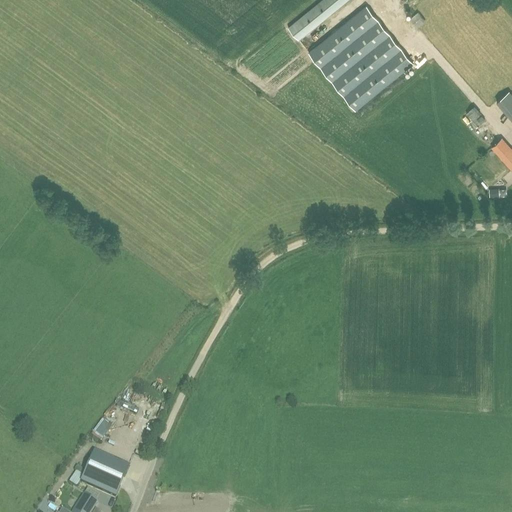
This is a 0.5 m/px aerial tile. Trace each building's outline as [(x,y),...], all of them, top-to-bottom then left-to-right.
[(298,40),(347,0),(321,0),(288,27),(298,40)] [(428,3),(423,6),(428,14),(433,11),(428,3)] [(366,5),(309,52),(356,110),(413,63),(366,5)] [(425,21),(417,12),(410,19),(418,27),(425,21)] [(511,93),(509,90),(496,102),(511,119),(511,93)] [(481,114),(474,106),(466,112),(473,121),(481,114)] [(511,169),(511,148),(502,137),(491,147),(511,170),(511,169)] [(111,426),(102,419),(94,430),(103,437),(111,426)] [(95,452),(81,481),(114,496),(128,467),(95,452)] [(49,492),(45,499),(51,502),(55,496),(49,492)] [(70,511),(66,511),(62,509),(59,511),(90,511),(97,502),(83,493),(70,511)]
